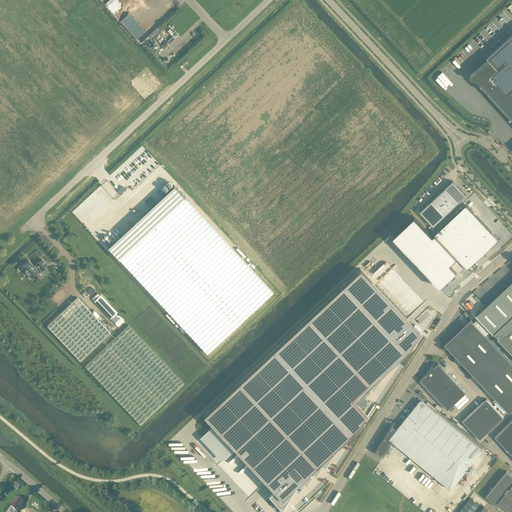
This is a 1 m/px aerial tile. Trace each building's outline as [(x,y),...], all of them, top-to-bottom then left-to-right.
[(154,31),(147,39),(160,52),(177,36),(170,28),(166,31),(164,29),(162,31),(160,29),(157,31),(159,33),(157,34),(154,31)] [(511,117),(511,118),(511,34),(487,57),(488,59),(470,76),(473,80),(475,78),(487,91),(488,91),(507,113),(510,117),(511,117)] [(173,52),(168,55),(171,59),(183,50),(180,46),(175,50),(175,49),(172,51),(173,52)] [(420,211),(433,226),(466,195),(452,180),(420,211)] [(173,184),(106,245),(204,351),(270,290),(173,184)] [(467,268),(494,243),(493,243),(498,239),(491,232),(491,231),(466,204),(435,234),(432,236),(414,216),(393,236),(443,291),(467,268)] [(48,269),(45,266),(47,265),(41,259),(35,264),(35,265),(34,266),(28,260),(20,267),(26,273),(25,274),(30,279),(35,275),(34,274),(37,270),(35,268),(37,266),(40,270),(40,271),(43,274),(48,269)] [(367,414),(354,400),(409,348),(412,343),(416,337),(415,337),(417,335),(418,335),(421,330),(416,325),(414,326),(360,268),(204,415),(276,492),(270,497),(282,510),(286,503),(284,500),(286,499),(293,492),(293,491),(299,482),(361,424),(367,414)] [(511,281),(476,315),(488,328),(493,333),(511,315),(511,281)] [(126,320),(98,292),(92,298),(119,326),(126,320)] [(77,297),(47,325),(80,360),(110,331),(77,297)] [(471,300),(466,304),(471,309),(475,305),(471,300)] [(417,384),(415,386),(479,439),(509,412),(511,408),(511,363),(506,357),(511,352),(511,353),(511,315),(493,333),(488,328),(483,332),(474,322),(471,319),(468,322),(448,341),(446,343),(445,343),(444,343),(449,348),(445,352),(440,356),(436,360),(440,364),(424,379),(424,380),(418,385),(417,384)] [(182,383),(128,326),(86,365),(140,423),(182,383)] [(482,450),(420,399),(396,429),(391,425),(375,451),(383,456),(392,441),(450,489),(482,450)] [(368,413),(374,404),(374,403),(369,400),(363,409),(368,412),(368,413)] [(511,419),(495,436),(511,453),(511,419)] [(497,457),(489,466),(490,467),(498,458),(497,457)] [(408,511),(415,504),(366,464),(335,511),(408,511)] [(486,496),(498,506),(502,502),(511,510),(511,475),(506,471),(486,496)] [(472,511),(479,505),(470,497),(458,511),(472,511)] [(22,506),(21,506),(23,502),(16,498),(10,507),(8,510),(11,511),(12,511),(14,510),(17,511),(18,509),(19,510),(22,506)]
